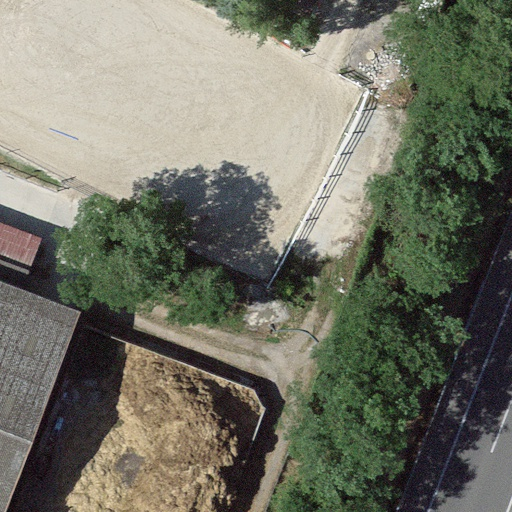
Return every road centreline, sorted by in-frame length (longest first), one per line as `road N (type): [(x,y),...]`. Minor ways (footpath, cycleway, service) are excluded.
road 1 (track): [(76,225),(62,266),(71,281),(290,373),(303,364),(331,309)]
road 2 (track): [(290,373),(289,408),(252,511)]
